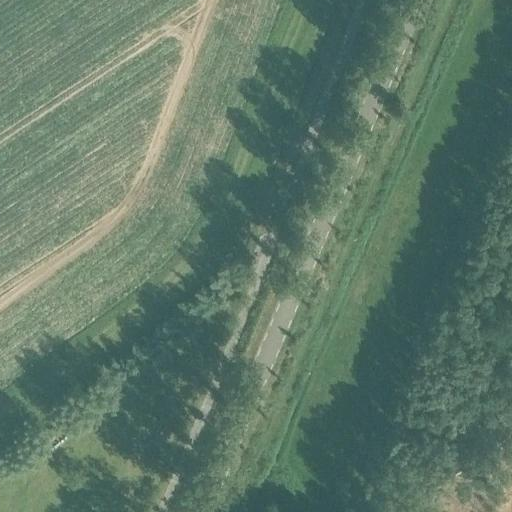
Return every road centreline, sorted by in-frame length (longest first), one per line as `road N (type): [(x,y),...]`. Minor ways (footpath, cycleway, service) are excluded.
road 1 (residential): [(366,0),(161,511)]
road 2 (tertiary): [(211,511),(415,0)]
